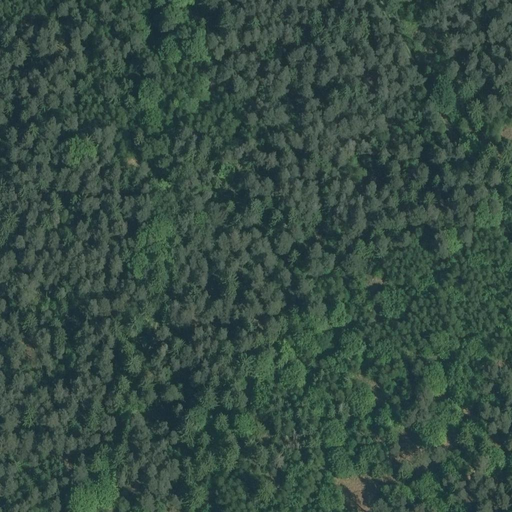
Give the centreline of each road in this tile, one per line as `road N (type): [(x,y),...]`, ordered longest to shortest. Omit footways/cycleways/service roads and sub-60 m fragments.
road 1 (track): [(181,0),(188,53),(163,138),(169,261),(135,383),(86,511)]
road 2 (track): [(383,0),(511,237)]
